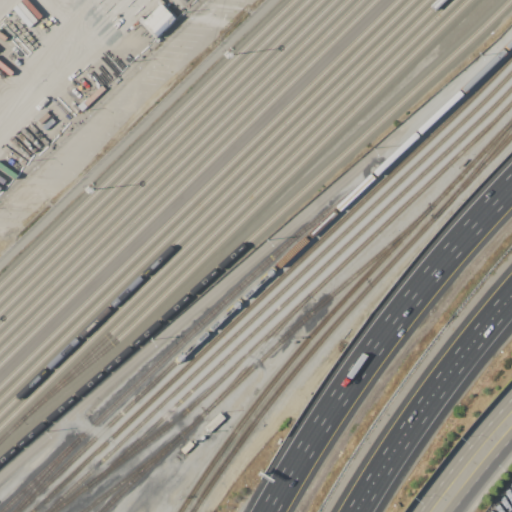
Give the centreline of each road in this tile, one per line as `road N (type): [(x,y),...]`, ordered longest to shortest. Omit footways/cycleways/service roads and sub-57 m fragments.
road 1 (motorway): [(511,182),(374,345),(266,511)]
road 2 (motorway): [(353,511),(434,390),(511,293)]
road 3 (secondary): [(511,415),(433,511)]
